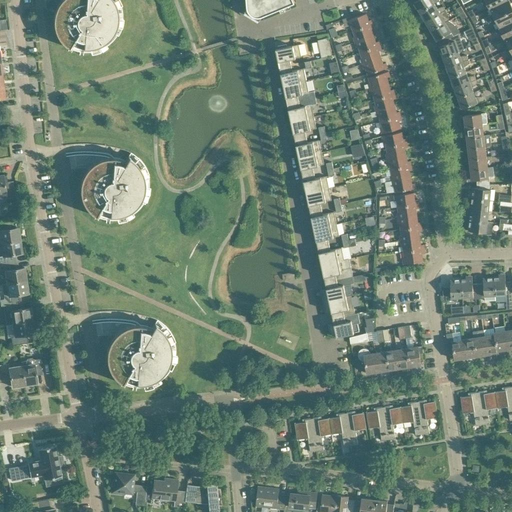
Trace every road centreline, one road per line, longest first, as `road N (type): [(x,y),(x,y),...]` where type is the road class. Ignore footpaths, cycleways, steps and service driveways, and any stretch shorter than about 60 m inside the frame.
road 1 (residential): [(13,0),(30,157),(76,417)]
road 2 (residential): [(266,27),(325,374)]
road 3 (residential): [(445,255),(440,158),(415,63),(382,0)]
road 4 (residential): [(454,489),(459,474),(429,282),(445,255)]
road 5 (residential): [(454,489),(234,464)]
road 6 (residential): [(76,417),(227,402)]
